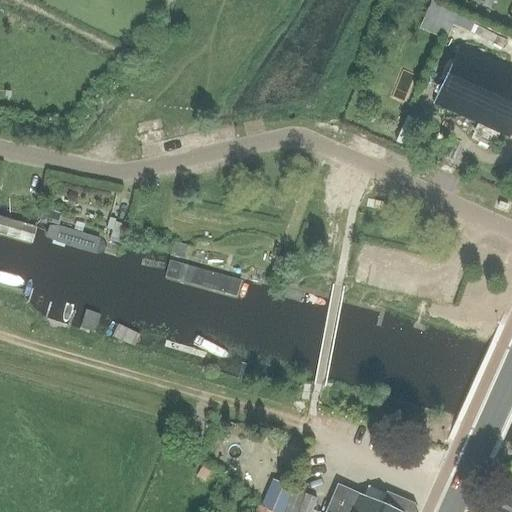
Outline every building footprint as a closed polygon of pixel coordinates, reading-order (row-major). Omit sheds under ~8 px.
[(484,0),(482,6),(493,11),(497,0),(484,0)] [(462,49),(437,105),(442,107),(508,137),(511,127),(511,71),(468,52),(462,49)] [(46,202),(41,220),(53,223),(56,213),(54,212),(57,205),(46,202)] [(115,223),(110,241),(120,244),(125,226),(115,223)] [(45,243),(96,260),(102,243),(50,227),(45,243)] [(174,242),(171,255),(185,258),(188,246),(174,242)] [(277,257),(271,272),(280,276),(286,261),(277,257)] [(165,281),(237,300),(242,280),(170,261),(165,281)] [(87,311),(80,328),(94,334),(101,316),(87,311)] [(118,325),(112,336),(135,347),(140,335),(118,325)] [(296,460),(298,448),(280,445),(278,457),(296,460)] [(259,506),(271,511),(282,511),(294,490),(272,480),(259,506)] [(414,511),(413,507),(387,495),(382,506),(339,486),(328,511),(414,511)] [(295,491),(286,511),(312,511),(317,499),(295,491)] [(511,511),(511,493),(509,499),(502,495),(494,511),(495,511),(511,511)]
